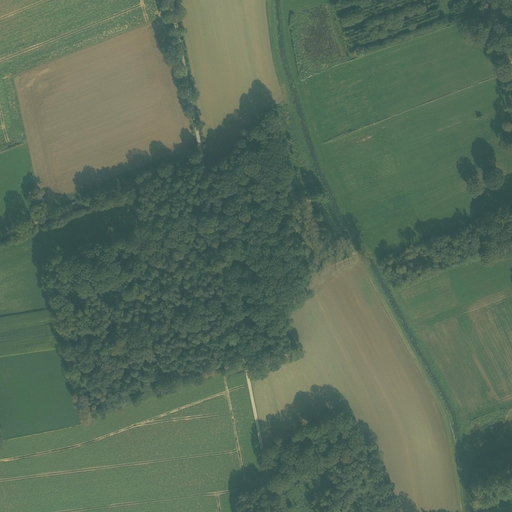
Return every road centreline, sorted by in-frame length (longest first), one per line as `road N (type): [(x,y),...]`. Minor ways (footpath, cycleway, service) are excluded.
road 1 (track): [(202,160),(275,511)]
road 2 (unclassified): [(0,237),(202,160)]
road 3 (unclassified): [(170,0),(202,160)]
